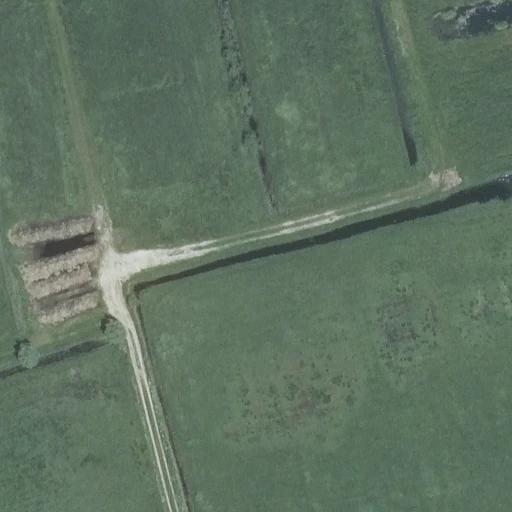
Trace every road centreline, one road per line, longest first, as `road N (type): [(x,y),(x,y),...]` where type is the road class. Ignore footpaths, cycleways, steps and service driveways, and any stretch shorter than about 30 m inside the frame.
road 1 (track): [(116,299),(53,0)]
road 2 (track): [(170,511),(116,299)]
